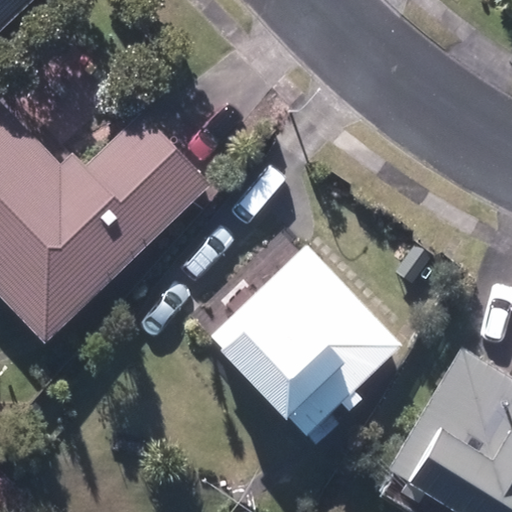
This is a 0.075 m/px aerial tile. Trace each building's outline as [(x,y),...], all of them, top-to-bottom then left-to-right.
[(0,0),(0,38),(41,0),(0,0)] [(0,288),(53,343),(55,340),(215,185),(146,113),(91,166),(78,153),(66,164),(0,96),(0,288)] [(214,337),(309,436),(343,403),(350,410),(362,399),(355,391),(402,345),(308,247),(214,337)] [(511,511),(511,374),(465,347),(393,470),(462,511),(511,511)] [(30,414),(46,427),(65,404),(50,391),(30,414)]
